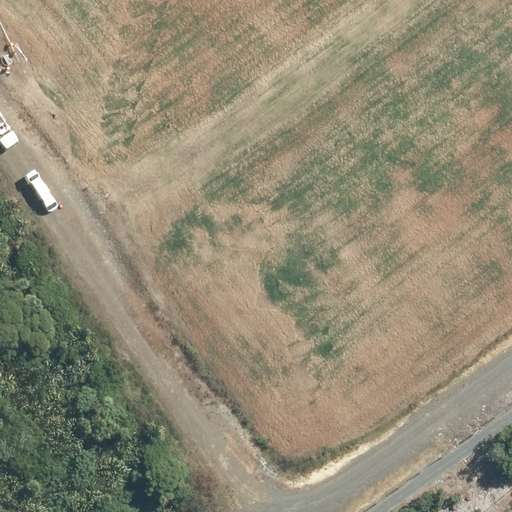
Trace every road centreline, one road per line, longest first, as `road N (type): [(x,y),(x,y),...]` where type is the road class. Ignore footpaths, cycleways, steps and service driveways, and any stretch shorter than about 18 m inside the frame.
road 1 (track): [(262,511),(0,127)]
road 2 (track): [(511,355),(280,511)]
